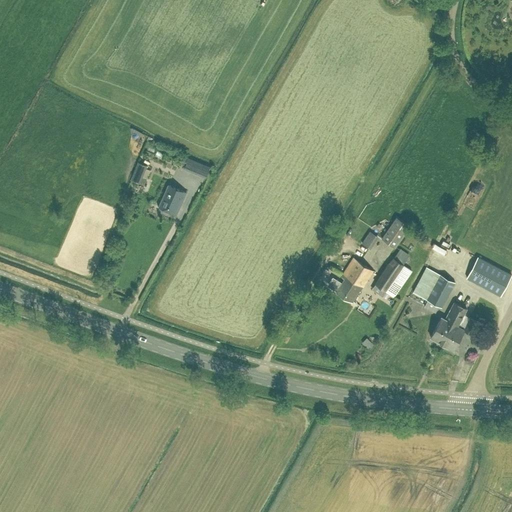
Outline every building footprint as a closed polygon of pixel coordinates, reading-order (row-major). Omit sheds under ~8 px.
[(205,178),(210,167),(188,158),(183,170),(205,178)] [(140,183),(147,166),(138,162),(131,180),(140,183)] [(176,214),(186,192),(169,184),(159,206),(176,214)] [(395,248),(405,233),(410,226),(396,216),(381,238),(395,248)] [(377,236),(369,231),(362,242),(370,247),(377,236)] [(402,264),(409,255),(400,248),(394,258),(392,257),(374,283),(393,296),(411,270),(402,264)] [(500,295),(511,274),(477,256),(466,277),(500,295)] [(360,291),(373,270),(353,257),(341,276),(344,278),(341,284),(339,282),(335,288),(337,290),(336,291),(352,302),(359,290),(360,291)] [(427,299),(424,305),(435,311),(438,305),(442,307),(455,282),(440,274),(428,297),(426,299),(427,299)] [(453,323),(457,325),(466,308),(454,302),(445,318),(441,317),(430,337),(442,343),(453,323)] [(453,323),(442,343),(453,349),(464,329),(471,333),(477,321),(469,317),(463,328),(457,325),(453,323)] [(367,348),(372,343),(368,339),(363,343),(367,348)]
